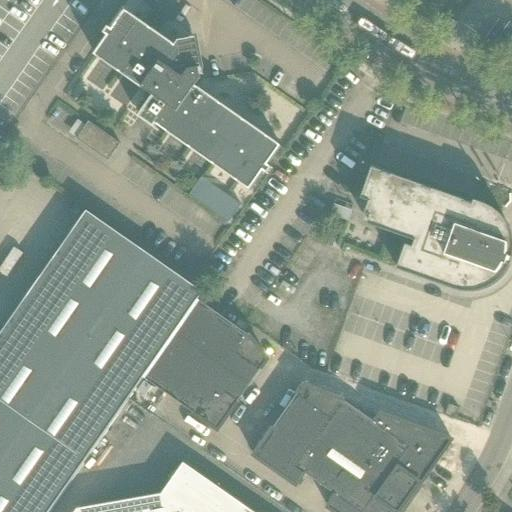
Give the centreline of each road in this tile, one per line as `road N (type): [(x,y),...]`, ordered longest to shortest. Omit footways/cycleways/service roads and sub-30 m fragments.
road 1 (unknown): [(49,511),(103,440),(153,419),(294,511)]
road 2 (unclassified): [(511,104),(410,59),(327,0)]
road 3 (unknown): [(210,452),(277,349)]
